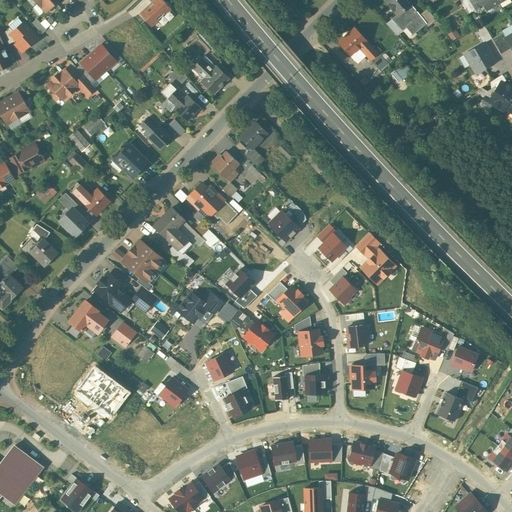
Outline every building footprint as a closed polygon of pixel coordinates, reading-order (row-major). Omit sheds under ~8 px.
[(34,0),(45,11),(49,7),(50,9),(56,3),(55,2),(57,0),(34,0)] [(153,0),(150,3),(147,5),(149,7),(140,15),(151,27),(158,20),(157,19),(164,13),(164,14),(171,9),(162,0),(153,0)] [(408,2),(407,0),(384,0),(396,14),(391,19),(402,30),(409,25),(415,32),(425,24),(426,23),(419,15),(408,2)] [(480,0),(468,0),(475,11),(484,6),(480,0)] [(498,3),(496,0),(480,0),(484,6),(486,9),(498,3)] [(435,19),(426,9),(419,15),(426,23),(425,24),(427,26),(435,19)] [(402,30),(391,19),(386,24),(396,35),(402,30)] [(23,22),(13,31),(10,33),(16,40),(18,42),(15,44),(22,52),(30,44),(31,45),(38,38),(23,22)] [(46,29),(39,22),(35,26),(41,33),(46,29)] [(353,25),(337,42),(349,54),(358,46),(365,39),(353,25)] [(14,41),(16,40),(10,33),(13,31),(9,27),(4,32),(0,26),(0,42),(1,42),(7,40),(9,43),(14,41)] [(502,32),(497,35),(506,51),(511,48),(505,37),(502,32)] [(210,49),(197,35),(187,45),(198,57),(199,56),(201,58),(210,49)] [(506,51),(497,35),(491,38),(500,54),(506,51)] [(365,39),(358,46),(362,51),(370,44),(365,39)] [(0,42),(0,69),(11,64),(1,42),(0,42)] [(495,63),(484,43),(465,54),(476,73),(495,63)] [(115,61),(101,45),(91,54),(105,70),(115,61)] [(379,71),(392,60),(385,53),(373,63),(379,71)] [(105,70),(91,54),(80,63),(94,79),(105,70)] [(215,66),(212,69),(201,58),(192,67),(203,78),(201,81),(213,93),(228,79),(215,66)] [(390,73),(398,82),(412,70),(404,61),(390,73)] [(176,66),(167,76),(178,87),(187,78),(176,66)] [(75,82),(64,69),(58,75),(57,73),(51,79),(52,80),(46,85),(53,92),(54,91),(62,99),(67,95),(68,96),(74,90),(73,89),(77,86),(78,85),(75,82)] [(95,88),(83,75),(75,82),(78,85),(77,86),(86,96),(95,88)] [(187,95),(184,97),(169,83),(161,92),(176,106),(173,109),(186,121),(200,107),(187,95)] [(507,87),(499,83),(496,88),(494,86),(487,91),(483,97),(489,101),(490,100),(495,103),(496,105),(502,110),(504,107),(511,93),(511,88),(509,87),(507,87)] [(26,93),(19,85),(14,89),(16,93),(17,92),(20,97),(26,93)] [(487,91),(481,87),(477,90),(481,96),(483,97),(487,91)] [(20,97),(17,92),(16,93),(6,99),(17,118),(29,111),(23,101),(20,97)] [(17,118),(6,99),(0,102),(0,113),(0,114),(6,124),(17,118)] [(143,114),(136,121),(140,125),(147,118),(143,114)] [(84,127),(90,135),(106,124),(99,116),(84,127)] [(147,118),(140,125),(145,130),(149,134),(156,127),(147,118)] [(255,122),(240,137),(252,148),(266,133),(255,122)] [(149,134),(146,136),(159,149),(171,137),(158,125),(156,127),(149,134)] [(68,136),(82,151),(90,143),(76,128),(68,136)] [(239,141),(235,146),(243,154),(247,150),(239,141)] [(147,162),(128,143),(113,158),(133,177),(147,162)] [(28,149),(9,159),(17,173),(31,166),(32,168),(41,163),(40,161),(43,159),(34,144),(28,147),(28,149)] [(259,154),(254,149),(247,157),(252,162),(259,154)] [(75,151),(68,160),(82,172),(89,163),(75,151)] [(240,163),(226,151),(212,167),(229,183),(238,174),(234,169),(240,163)] [(13,179),(4,164),(0,166),(0,171),(3,176),(1,178),(5,184),(13,179)] [(252,166),(247,171),(255,179),(260,174),(252,166)] [(46,204),(58,190),(47,182),(36,195),(46,204)] [(212,214),(222,203),(216,197),(218,195),(210,186),(207,189),(201,183),(186,198),(199,210),(201,208),(209,216),(212,214)] [(90,196),(80,185),(73,192),(84,202),(90,196)] [(84,202),(84,203),(95,214),(109,201),(97,189),(90,196),(84,202)] [(58,200),(69,211),(72,208),(74,209),(78,205),(66,193),(58,200)] [(219,218),(226,225),(238,213),(218,194),(218,195),(216,197),(222,203),(212,214),(217,219),(219,218)] [(285,206),(282,209),(299,226),(306,219),(304,212),(296,205),(290,211),(285,206)] [(183,218),(171,207),(154,227),(166,237),(175,227),(183,218)] [(74,209),(72,208),(69,211),(60,220),(62,223),(61,223),(68,231),(69,230),(75,236),(88,223),(74,209)] [(267,224),(286,242),(300,228),(299,226),(282,209),(267,224)] [(200,222),(193,229),(200,236),(207,229),(200,222)] [(317,236),(324,243),(333,233),(336,230),(329,224),(317,236)] [(49,234),(36,226),(32,231),(45,239),(49,234)] [(175,227),(166,237),(178,248),(187,238),(175,227)] [(373,245),(375,247),(380,243),(369,232),(356,245),(365,253),(373,245)] [(319,248),(332,261),(346,247),(333,233),(324,243),(319,248)] [(29,238),(17,251),(24,258),(30,252),(36,245),(29,238)] [(187,238),(178,248),(183,253),(192,243),(187,238)] [(164,260),(139,239),(132,248),(131,247),(127,252),(128,253),(121,261),(140,276),(146,281),(164,260)] [(43,243),(41,240),(36,245),(30,252),(44,266),(55,254),(43,243)] [(377,283),(394,266),(375,247),(373,245),(365,253),(370,259),(362,267),(377,283)] [(16,267),(5,257),(0,262),(11,272),(16,267)] [(230,278),(235,273),(230,268),(220,278),(226,284),(230,279),(230,278)] [(329,280),(334,285),(342,277),(347,273),(342,268),(329,280)] [(240,269),(236,274),(235,273),(230,278),(230,279),(226,284),(239,296),(240,298),(249,288),(254,283),(250,278),(250,277),(246,273),(245,274),(240,269)] [(7,274),(0,281),(0,306),(2,308),(11,299),(17,293),(17,292),(21,288),(7,274)] [(122,285),(108,274),(95,290),(108,301),(117,290),(118,290),(122,285)] [(146,281),(140,276),(136,281),(148,291),(153,286),(146,281)] [(350,298),(349,297),(356,290),(342,277),(334,285),(330,289),(344,304),(350,298)] [(276,303),(278,300),(277,300),(288,289),(280,281),(267,294),(276,303)] [(288,289),(277,300),(278,300),(293,315),(307,302),(301,296),(302,295),(298,290),(296,291),(291,286),(288,289)] [(257,295),(249,288),(240,298),(239,296),(235,300),(244,308),(257,295)] [(154,300),(140,289),(131,300),(145,311),(154,300)] [(118,290),(117,290),(108,301),(120,311),(129,299),(118,290)] [(209,291),(202,301),(206,305),(205,306),(213,313),(222,302),(209,291)] [(202,301),(191,292),(177,310),(193,322),(198,315),(199,316),(203,311),(202,310),(205,306),(206,305),(202,301)] [(76,311),(69,320),(83,332),(92,321),(98,315),(97,314),(90,308),(84,303),(76,311)] [(242,328),(249,319),(250,318),(238,309),(230,320),(241,329),(242,328)] [(98,315),(92,321),(101,329),(110,318),(100,310),(97,314),(98,315)] [(299,332),(312,330),(310,316),(294,325),(295,333),(299,333),(299,332)] [(157,319),(150,329),(160,336),(167,327),(157,319)] [(242,328),(247,332),(244,337),(261,350),(273,334),(256,321),(254,323),(249,319),(242,328)] [(137,333),(122,322),(112,336),(126,347),(137,333)] [(364,325),(347,327),(349,347),(367,345),(364,325)] [(421,327),(416,341),(414,341),(412,347),(413,348),(412,349),(421,353),(420,355),(428,358),(429,356),(434,359),(439,346),(443,337),(440,335),(421,327)] [(443,327),(440,335),(443,337),(439,346),(447,349),(448,348),(452,336),(453,333),(443,327)] [(319,337),(318,329),(312,330),(299,332),(299,333),(302,355),(322,352),(320,345),(322,344),(321,337),(319,337)] [(167,353),(177,340),(166,332),(156,344),(167,353)] [(452,336),(448,348),(453,350),(458,338),(452,336)] [(143,359),(151,353),(145,346),(137,353),(143,359)] [(458,347),(451,363),(471,371),(477,355),(458,347)] [(215,380),(233,371),(224,353),(206,362),(215,380)] [(364,354),(365,365),(373,365),(384,365),(384,353),(364,354)] [(402,364),(404,358),(399,356),(395,368),(400,370),(402,364)] [(402,364),(414,368),(416,362),(404,358),(402,364)] [(305,376),(305,375),(320,374),(319,363),(302,365),(302,376),(305,376)] [(403,370),(412,374),(414,368),(402,364),(400,370),(403,370)] [(365,365),(350,366),(351,381),(352,381),(353,388),(374,388),(373,380),(375,380),(375,372),(373,372),(373,365),(365,365)] [(126,392),(94,368),(78,390),(110,414),(126,392)] [(412,374),(403,370),(396,389),(415,396),(422,377),(412,374)] [(286,375),(287,388),(293,388),(291,372),(284,372),(284,376),(286,375)] [(306,394),(325,393),(324,387),(325,387),(325,381),(324,381),(324,374),(320,374),(305,375),(305,376),(306,394)] [(226,383),(232,395),(243,390),(247,388),(242,375),(226,383)] [(284,376),(273,377),(275,399),(288,398),(287,388),(286,375),(284,376)] [(175,406),(187,390),(171,378),(159,394),(175,406)] [(461,380),(454,396),(463,399),(463,400),(471,403),(477,387),(461,380)] [(251,408),(243,390),(232,395),(224,398),(233,417),(251,408)] [(454,396),(446,392),(443,399),(442,399),(442,400),(443,400),(442,404),(440,403),(440,404),(441,405),(437,414),(454,421),(463,400),(463,399),(454,396)] [(511,437),(507,434),(498,446),(511,456),(511,437)] [(309,441),(310,461),(330,460),(331,460),(330,444),(330,439),(309,441)] [(289,462),(296,461),(293,446),(293,441),(271,445),(274,465),(282,463),(282,464),(289,463),(289,462)] [(374,446),(353,442),(349,459),(354,461),(353,463),(361,464),(362,462),(370,464),(374,450),(374,446)] [(342,443),(330,444),(331,460),(330,460),(330,462),(341,461),(342,443)] [(301,444),(293,446),(296,461),(296,463),(304,462),(301,444)] [(0,492),(2,494),(14,503),(42,466),(14,445),(0,463),(0,492)] [(511,456),(498,446),(489,458),(506,470),(511,461),(511,456)] [(383,452),(374,450),(370,464),(369,467),(379,470),(383,453),(383,452)] [(257,460),(254,451),(236,457),(244,479),(261,473),(262,473),(257,460)] [(390,474),(390,473),(395,458),(383,453),(379,470),(390,474)] [(415,459),(397,453),(395,458),(390,473),(407,479),(415,459)] [(271,474),(266,457),(257,460),(262,473),(261,473),(263,477),(271,474)] [(221,467),(230,480),(236,476),(229,462),(221,467)] [(214,491),(230,480),(221,467),(218,464),(202,475),(214,491)] [(89,496),(93,491),(76,478),(61,498),(78,511),(89,496)] [(322,487),(322,498),(331,498),(330,480),(318,480),(319,487),(322,487)] [(199,481),(193,486),(203,498),(202,499),(203,500),(210,496),(199,481)] [(202,499),(203,498),(193,486),(191,482),(184,487),(183,486),(175,492),(176,493),(169,498),(179,511),(184,511),(188,509),(189,511),(197,505),(196,503),(202,499)] [(365,494),(364,500),(372,501),(372,498),(375,487),(365,485),(364,494),(365,494)] [(322,511),(322,498),(322,487),(319,487),(304,488),(304,511),(322,511)] [(379,499),(390,502),(392,493),(375,487),(372,498),(378,500),(379,499)] [(98,495),(93,491),(89,496),(95,500),(98,495)] [(362,511),(364,500),(365,494),(364,494),(349,492),(346,511),(362,511)] [(487,511),(476,499),(475,499),(470,493),(455,506),(460,511),(487,511)] [(279,500),(282,511),(291,511),(288,498),(279,500)] [(390,502),(379,499),(378,500),(375,511),(396,511),(399,503),(390,502)] [(282,511),(279,500),(259,505),(260,511),(282,511)] [(132,511),(118,501),(109,511),(132,511)]
